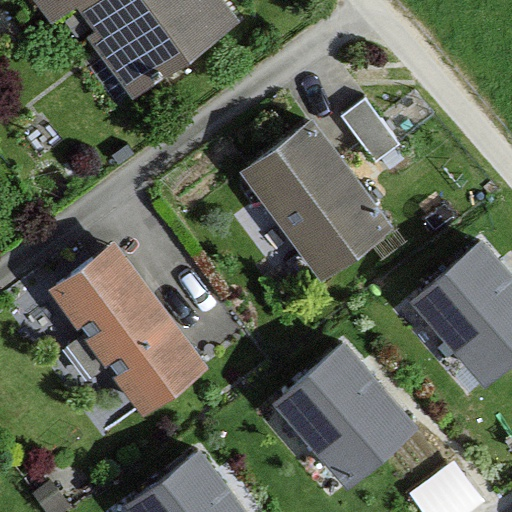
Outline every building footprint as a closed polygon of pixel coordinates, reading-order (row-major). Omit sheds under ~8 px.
[(16,0),(39,29),(60,14),(77,0),(16,0)] [(129,103),(240,18),(226,0),(77,0),(60,14),(129,103)] [(324,282),(397,226),(312,117),(240,173),(324,282)] [(144,417),(208,370),(116,244),(52,291),(144,417)] [(511,360),(511,280),(480,245),(415,302),(486,383),(511,360)] [(413,427),(342,347),(278,404),(348,484),(413,427)] [(438,511),(449,511),(488,487),(462,445),(415,475),(438,511)] [(240,511),(199,456),(129,506),(133,511),(240,511)]
